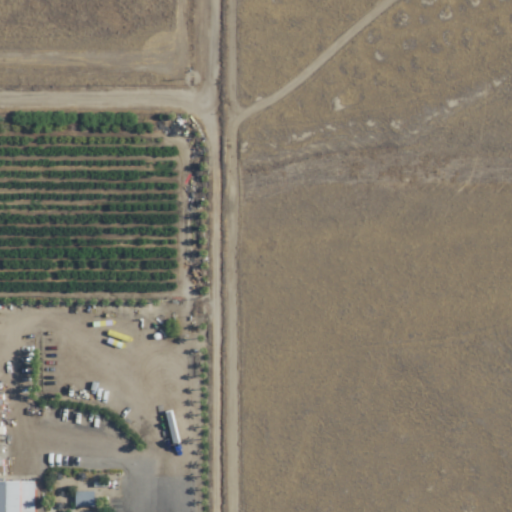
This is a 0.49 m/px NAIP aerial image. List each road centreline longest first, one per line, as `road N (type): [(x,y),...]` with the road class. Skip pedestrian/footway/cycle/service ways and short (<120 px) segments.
road 1 (residential): [(212,511),(210,0)]
road 2 (track): [(511,336),(235,511)]
